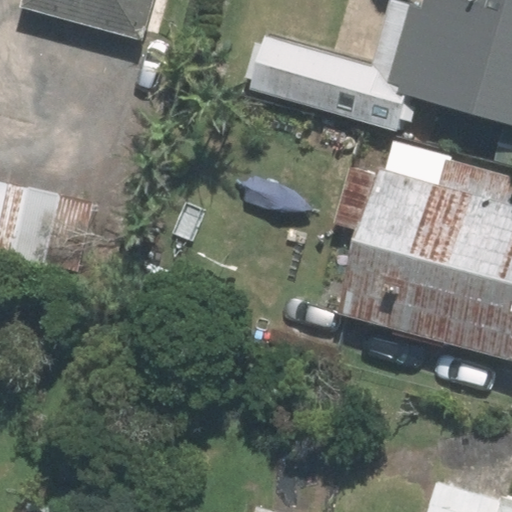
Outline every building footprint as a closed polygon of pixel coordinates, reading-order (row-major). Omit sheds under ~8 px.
[(40,0),(153,30),(161,0),(40,0)] [(425,91),(511,114),(511,0),(432,0),(413,72),(410,87),(425,91)] [(268,88),(413,132),(425,91),(410,87),(413,72),(284,34),(268,88)] [(366,315),(511,355),(511,194),(407,166),(403,183),(366,173),(353,221),(389,232),(366,315)] [(110,200),(0,175),(0,244),(95,265),(110,200)] [(511,511),(511,496),(451,482),(443,511),(511,511)]
